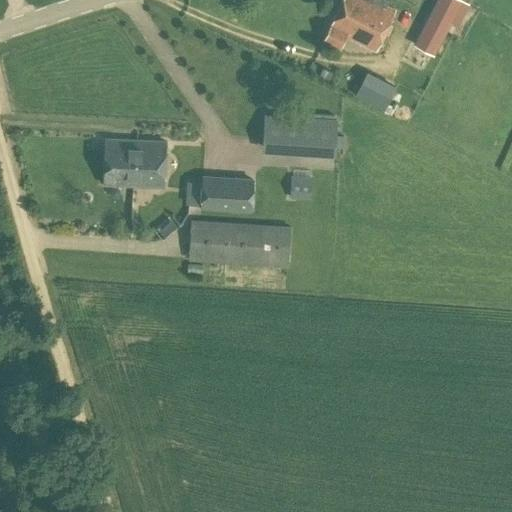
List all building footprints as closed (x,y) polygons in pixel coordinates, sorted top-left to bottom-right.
[(341,0),(322,41),(339,49),(345,37),(376,51),(395,9),(386,4),(388,0),(387,0),(341,0)] [(432,55),(460,0),(435,0),(412,44),(432,55)] [(327,82),(332,72),(323,68),(318,78),(327,82)] [(335,156),(337,119),(264,113),(261,151),(335,156)] [(135,154),(135,140),(105,139),(102,184),(132,186),(134,154),(135,154)] [(253,212),(255,178),(202,175),(200,209),(253,212)] [(291,180),(290,198),(310,199),(311,181),(291,180)] [(289,267),(292,226),(191,220),(188,261),(289,267)] [(202,273),(203,265),(188,263),(188,272),(202,273)]
